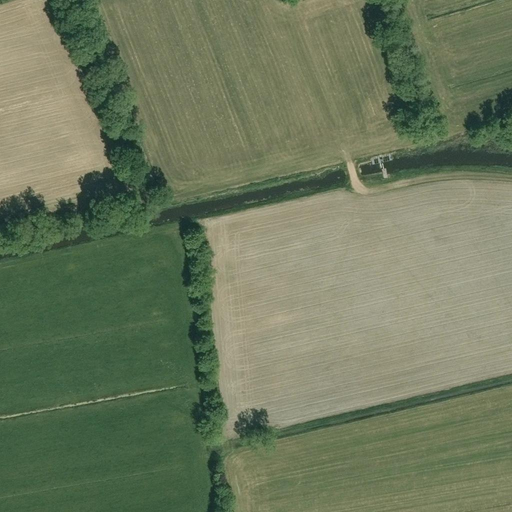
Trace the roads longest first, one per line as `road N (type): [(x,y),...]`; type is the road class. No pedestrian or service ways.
road 1 (track): [(363,191),(0,268)]
road 2 (track): [(347,153),(363,191),(446,175),(511,177)]
